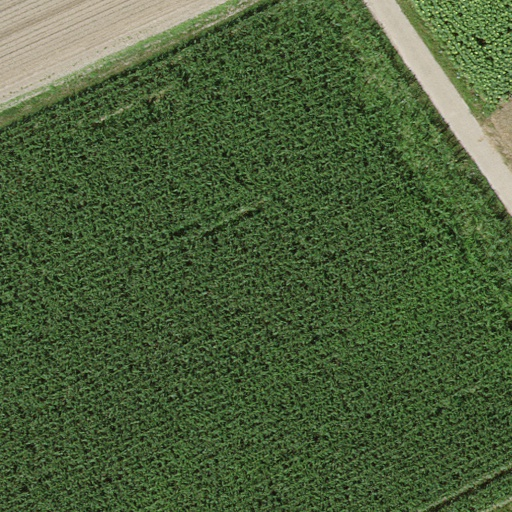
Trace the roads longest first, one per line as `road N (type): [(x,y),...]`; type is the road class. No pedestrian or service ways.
road 1 (track): [(0,109),(243,0)]
road 2 (track): [(511,195),(386,0)]
